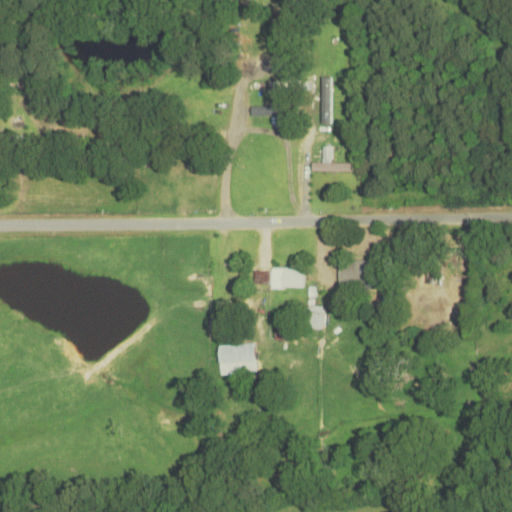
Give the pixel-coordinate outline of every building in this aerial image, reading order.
[(8,86),(22,84),(19,71),(0,74),(0,85),(7,84),(8,86)] [(252,89),(252,96),(281,95),(280,77),(265,78),(265,88),(252,89)] [(134,167),(148,167),(148,146),(134,146),(134,167)] [(352,173),(352,164),(328,163),(311,163),(311,173),(352,173)] [(338,285),(382,285),(382,262),(338,262),(338,285)] [(442,286),(442,266),(418,266),(418,286),(442,286)] [(304,289),(304,270),(254,270),(253,289),(304,289)] [(447,297),(463,297),(463,276),(447,276),(447,297)] [(255,364),(255,345),(219,345),(219,364),(255,364)]
